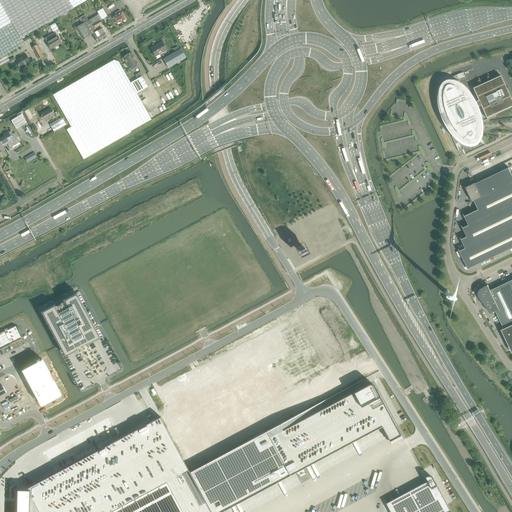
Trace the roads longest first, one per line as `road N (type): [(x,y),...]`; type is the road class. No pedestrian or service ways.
road 1 (tertiary): [(0,467),(305,297)]
road 2 (primary): [(262,62),(193,123),(0,235)]
road 3 (primary): [(289,132),(330,178),(450,388)]
road 4 (unclassified): [(305,297),(337,299),(471,511)]
road 5 (tertiary): [(276,248),(234,176),(215,91),(216,48),(243,0)]
road 6 (primary): [(0,249),(205,139)]
road 7 (tertiary): [(0,108),(186,0)]
road 8 (primary): [(458,384),(364,191)]
road 9 (unclassified): [(511,141),(454,176),(446,249),(458,286)]
road 10 (primary): [(361,115),(424,54),(511,28)]
